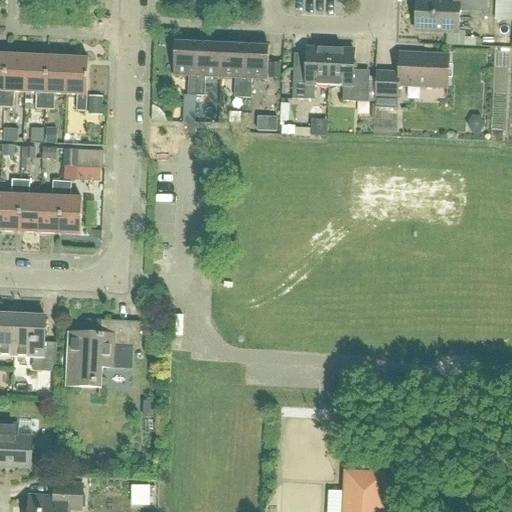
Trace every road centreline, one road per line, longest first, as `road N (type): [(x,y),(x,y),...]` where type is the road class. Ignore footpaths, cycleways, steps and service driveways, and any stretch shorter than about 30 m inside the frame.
road 1 (residential): [(117,283),(185,286),(183,328),(206,354),(442,365)]
road 2 (residential): [(117,283),(129,26)]
road 3 (residential): [(268,29),(382,32),(385,0)]
road 4 (residential): [(129,26),(268,29)]
